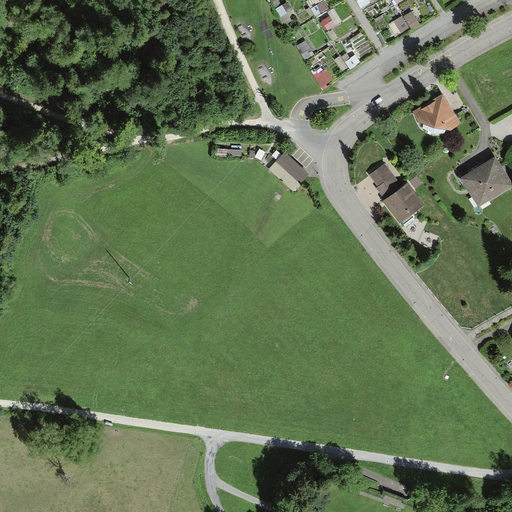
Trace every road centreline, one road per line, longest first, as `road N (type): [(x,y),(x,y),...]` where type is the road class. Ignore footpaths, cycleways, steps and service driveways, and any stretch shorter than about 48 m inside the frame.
road 1 (residential): [(511,23),(354,121),(335,148),(333,170),(337,189),(384,254),(511,405)]
road 2 (track): [(212,432),(511,474)]
road 3 (track): [(0,402),(212,432)]
road 4 (track): [(140,140),(0,93)]
road 5 (track): [(140,140),(0,171)]
road 6 (track): [(269,122),(218,0)]
road 7 (track): [(269,122),(140,140)]
